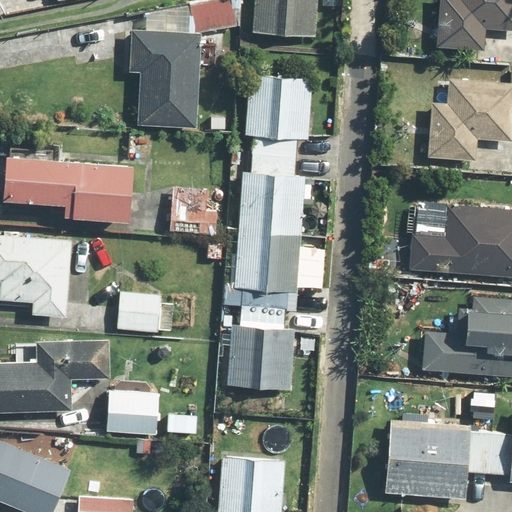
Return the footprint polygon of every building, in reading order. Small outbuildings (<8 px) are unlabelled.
[(250,0),(248,36),(318,41),(321,0),(250,0)] [(511,30),(511,0),(430,0),(430,52),(482,53),(483,30),(511,30)] [(195,124),(197,30),(123,28),(122,71),(134,71),(133,123),(195,124)] [(229,334),(218,333),(218,345),(228,346),(226,384),(288,388),(291,329),(281,329),(283,290),(294,290),(301,176),(291,176),(293,137),(303,138),(307,74),(245,70),(241,134),(250,135),(247,173),(239,173),(235,225),(224,224),(223,244),(234,244),(232,289),(239,289),(237,324),(230,324),(229,334)] [(509,143),(511,83),(443,81),(443,104),(426,104),(424,159),(472,160),(473,142),(509,143)] [(123,163),(0,153),(0,199),(59,204),(58,217),(118,222),(123,163)] [(169,187),(166,232),(213,235),(215,210),(203,210),(204,189),(169,187)] [(408,233),(406,267),(511,272),(511,207),(443,203),(441,235),(408,233)] [(66,237),(0,233),(0,299),(27,301),(27,314),(61,316),(66,237)] [(158,292),(117,290),(114,330),(156,332),(156,328),(170,328),(171,302),(157,301),(158,292)] [(422,328),(418,366),(511,374),(511,311),(511,300),(511,299),(469,295),(468,308),(455,307),(453,331),(422,328)] [(0,411),(68,412),(69,377),(105,377),(106,340),(35,339),(35,361),(0,360),(0,411)] [(157,394),(102,391),(100,431),(155,434),(157,394)] [(381,420),(378,493),(461,496),(461,472),(504,473),(504,482),(511,482),(511,408),(507,408),(506,432),(463,431),(463,423),(381,420)] [(194,415),(164,413),(163,431),(193,433),(194,415)] [(155,439),(133,436),(131,457),(152,460),(155,439)] [(0,441),(0,500),(28,511),(50,511),(68,468),(0,441)] [(281,511),(284,457),(217,454),(214,511),(281,511)] [(129,511),(130,499),(76,495),(74,511),(129,511)]
